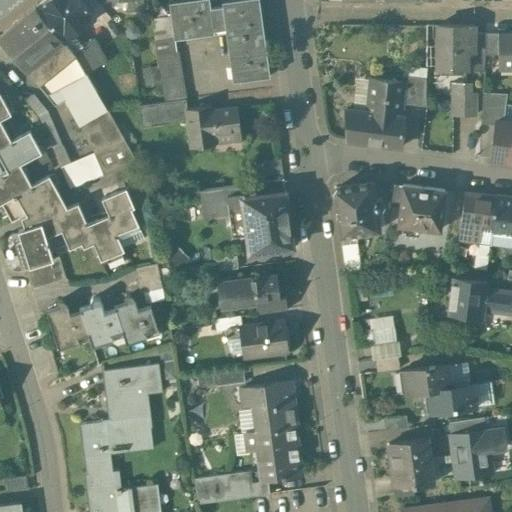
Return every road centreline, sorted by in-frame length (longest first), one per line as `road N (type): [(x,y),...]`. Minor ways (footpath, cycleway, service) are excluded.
road 1 (residential): [(308,152),(356,511)]
road 2 (residential): [(511,11),(289,15)]
road 3 (residential): [(511,178),(308,152)]
road 4 (residential): [(10,332),(42,436),(52,511)]
road 5 (residential): [(289,15),(308,152)]
